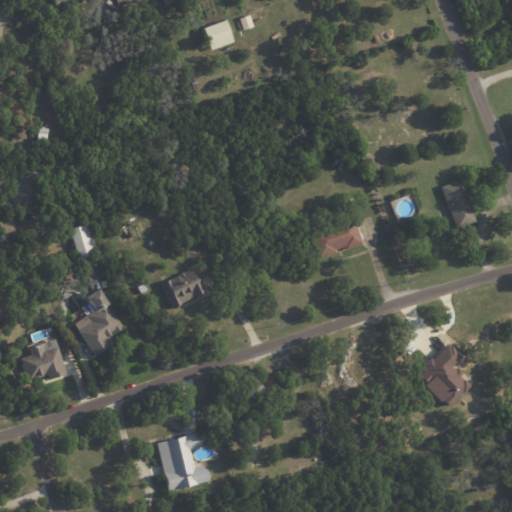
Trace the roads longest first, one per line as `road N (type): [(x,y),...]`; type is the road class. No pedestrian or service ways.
road 1 (residential): [(0,436),(511,269)]
road 2 (residential): [(511,190),(439,0)]
